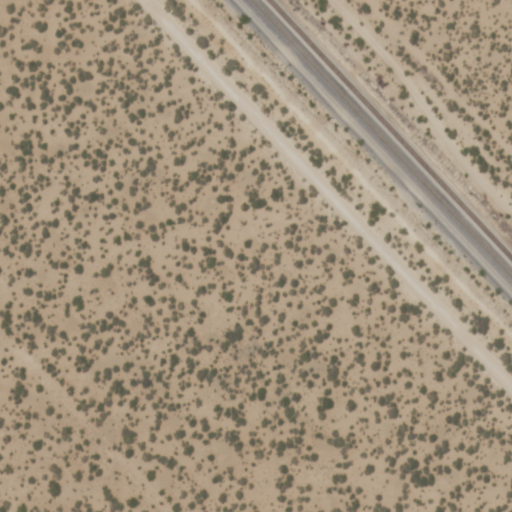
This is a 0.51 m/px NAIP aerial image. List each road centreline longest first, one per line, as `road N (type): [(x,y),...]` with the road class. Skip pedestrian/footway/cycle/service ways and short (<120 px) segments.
road 1 (residential): [(511,409),(135,0)]
road 2 (track): [(0,328),(171,511)]
road 3 (track): [(511,150),(368,0)]
